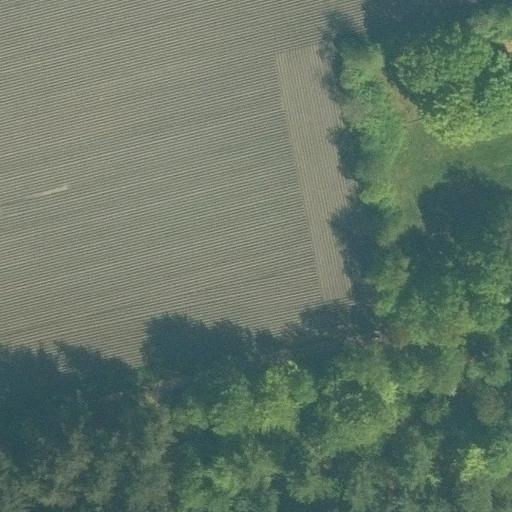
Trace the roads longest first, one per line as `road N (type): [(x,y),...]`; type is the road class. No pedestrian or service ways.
road 1 (track): [(511,293),(0,419)]
road 2 (track): [(205,511),(158,377)]
